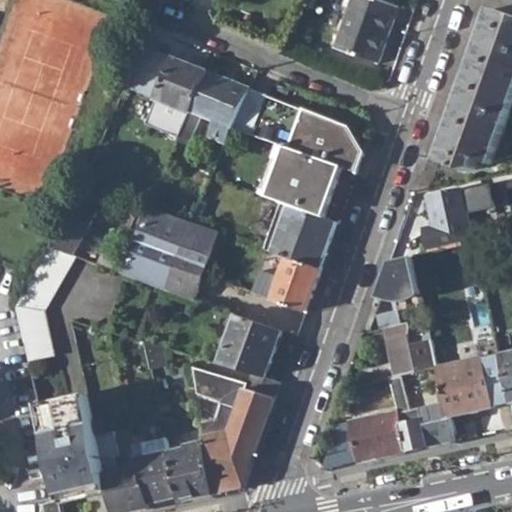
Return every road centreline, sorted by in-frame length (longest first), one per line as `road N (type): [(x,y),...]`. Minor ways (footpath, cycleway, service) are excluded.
road 1 (residential): [(286,511),(282,487),(409,119)]
road 2 (residential): [(409,119),(177,24)]
road 3 (primary): [(461,490),(313,511)]
road 4 (residential): [(409,119),(452,0)]
